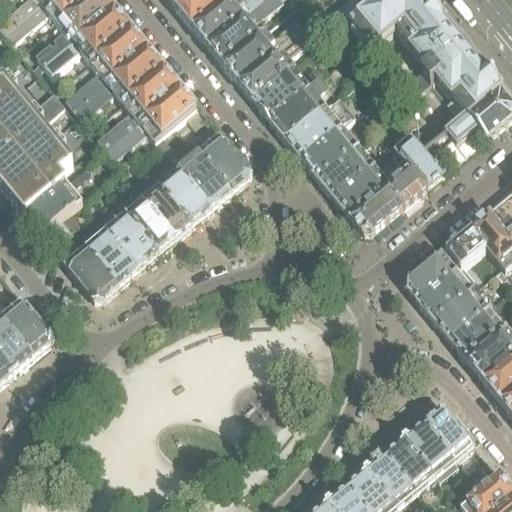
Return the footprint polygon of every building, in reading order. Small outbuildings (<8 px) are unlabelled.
[(0,37),(6,44),(58,0),(28,0),(32,4),(0,29),(0,37)] [(0,0),(0,13),(16,0),(0,0)] [(57,33),(96,0),(58,0),(6,44),(12,52),(48,23),(57,33)] [(75,50),(114,18),(99,0),(96,0),(57,33),(65,43),(64,45),(37,67),(38,69),(32,75),(37,81),(70,54),(66,50),(68,46),(71,45),(75,50)] [(161,0),(162,0),(176,18),(197,0),(161,0)] [(235,2),(233,0),(197,0),(176,18),(192,37),(235,2)] [(208,56),(275,0),(254,0),(242,10),(235,2),(192,37),(208,56)] [(290,0),(275,0),(208,56),(223,75),(266,39),(259,30),(283,10),(281,7),(290,0)] [(303,0),(296,6),(303,14),(319,0),(303,0)] [(335,40),(383,0),(349,0),(356,8),(353,9),(326,31),(317,19),(312,24),(316,29),(322,36),(325,33),(327,36),(324,39),(329,45),(335,40)] [(484,78),(470,60),(471,59),(469,58),(470,58),(463,49),(462,50),(461,48),(460,49),(446,31),(447,30),(445,28),(431,12),(432,12),(430,9),(428,10),(422,2),(422,1),(420,0),(383,0),(335,40),(344,51),(347,48),(362,67),(380,52),(381,54),(397,41),(410,56),(408,57),(425,77),(411,88),(421,100),(435,89),(451,109),(452,108),(466,125),(501,96),(487,79),(488,79),(486,77),(484,78)] [(89,73),(131,38),(114,18),(75,50),(77,51),(71,56),(70,54),(37,81),(48,95),(56,89),(54,86),(79,65),(82,64),(89,73)] [(269,57),(275,52),(280,58),(312,32),(316,29),(312,24),(310,22),(300,30),(297,27),(273,47),(266,39),(223,75),(238,93),(274,63),(269,57)] [(253,111),(295,77),(296,76),(290,67),(320,42),(312,32),(280,58),(275,52),(269,57),(274,63),(238,93),(253,111)] [(105,93),(148,58),(131,38),(89,73),(97,82),(65,108),(73,119),(104,94),(97,85),(98,84),(105,93)] [(121,112),(163,77),(148,58),(105,93),(111,99),(110,100),(104,94),(73,119),(82,129),(114,103),(121,112)] [(345,68),(340,61),(333,67),(338,74),(345,68)] [(335,89),(344,81),(338,74),(329,82),(335,89)] [(105,158),(179,97),(163,77),(121,112),(130,122),(97,149),(105,158)] [(269,131),(311,96),(295,77),(253,111),(269,131)] [(75,173),(42,134),(65,115),(53,101),(30,120),(4,89),(0,92),(0,194),(25,225),(67,191),(62,185),(75,173)] [(287,152),(328,117),(321,108),(329,101),(319,89),(311,96),(269,131),(287,152)] [(488,150),(511,130),(511,111),(501,99),(503,98),(501,95),(501,96),(466,125),(460,129),(456,125),(438,141),(442,147),(425,160),(439,178),(444,173),(443,167),(442,163),(454,153),(456,156),(478,139),(488,150)] [(177,134),(187,126),(197,118),(179,97),(105,158),(109,163),(115,170),(148,142),(156,152),(162,146),(177,134)] [(302,170),(343,136),(328,117),(287,152),(302,170)] [(319,191),(360,157),(343,136),(302,170),(319,191)] [(392,147),(384,136),(379,140),(387,151),(392,147)] [(442,147),(438,141),(435,137),(418,152),(425,160),(442,147)] [(164,145),(156,152),(165,162),(172,156),(164,145)] [(249,181),(220,145),(208,151),(209,152),(198,161),(233,203),(248,190),(249,181)] [(445,185),(439,178),(425,160),(418,152),(412,145),(394,159),(395,161),(411,179),(429,199),(445,185)] [(335,211),(376,177),(360,157),(319,191),(335,211)] [(233,203),(198,161),(197,162),(195,159),(176,176),(212,220),(233,203)] [(351,230),(391,197),(390,195),(411,179),(395,161),(376,177),(335,211),(351,230)] [(78,193),(91,182),(85,176),(72,186),(78,193)] [(212,220),(176,176),(169,181),(171,185),(159,195),(193,236),(212,220)] [(429,199),(411,179),(390,195),(391,197),(396,203),(392,206),(403,220),(429,199)] [(42,246),(83,211),(67,191),(25,225),(42,246)] [(193,236),(159,195),(142,209),(176,250),(193,236)] [(374,245),(403,220),(392,206),(396,203),(391,197),(351,230),(362,244),(374,245)] [(506,240),(511,235),(511,202),(490,221),(506,240)] [(176,250),(142,209),(126,223),(160,263),(176,250)] [(511,277),(511,246),(506,240),(490,221),(469,238),(486,259),(506,282),(511,277)] [(160,263),(126,223),(105,240),(139,280),(160,263)] [(486,259),(469,238),(445,258),(463,279),(464,279),(486,259)] [(139,280),(105,240),(86,256),(119,297),(139,280)] [(119,297),(86,256),(65,274),(94,309),(103,310),(119,297)] [(421,314),(463,279),(445,258),(409,288),(408,298),(421,314)] [(435,330),(477,296),(478,295),(464,279),(463,279),(421,314),(435,330)] [(451,350),(490,318),(496,313),(490,306),(487,308),(477,296),(435,330),(451,350)] [(51,344),(22,309),(1,325),(35,366),(50,353),(51,344)] [(467,370),(507,338),(490,318),(451,350),(467,370)] [(1,325),(0,323),(0,364),(15,383),(35,366),(1,325)] [(484,390),(511,366),(511,342),(507,337),(507,338),(467,370),(484,390)] [(0,394),(15,383),(0,364),(0,394)] [(500,409),(511,399),(511,366),(484,390),(500,409)] [(511,399),(500,409),(511,424),(511,399)] [(470,450),(448,423),(439,422),(424,434),(455,471),(474,455),(473,454),(470,450)] [(455,471),(424,434),(403,452),(435,490),(437,491),(458,474),(455,471)] [(435,490),(403,452),(385,466),(417,505),(435,490)] [(417,505),(385,466),(367,482),(392,511),(400,511),(401,511),(417,511),(418,511),(417,505)] [(392,511),(367,482),(347,498),(358,511),(392,511)] [(507,511),(511,508),(511,500),(500,486),(479,502),(474,495),(455,510),(456,511),(507,511)] [(358,511),(347,498),(329,511),(358,511)]
